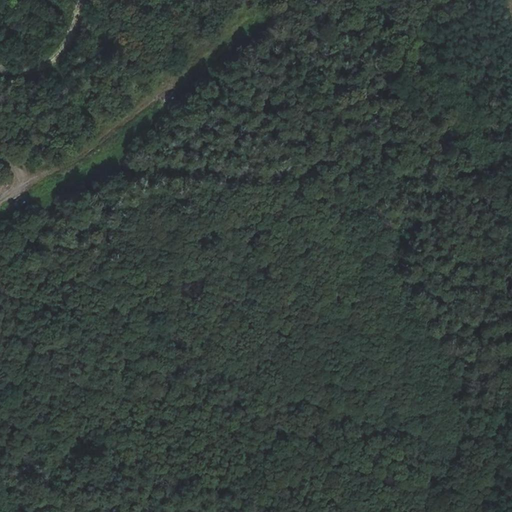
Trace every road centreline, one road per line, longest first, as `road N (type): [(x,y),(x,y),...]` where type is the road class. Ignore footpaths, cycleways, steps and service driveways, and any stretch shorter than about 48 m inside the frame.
road 1 (track): [(226,28),(116,127),(53,171),(29,174),(0,162)]
road 2 (track): [(0,69),(43,64),(63,47),(79,0)]
